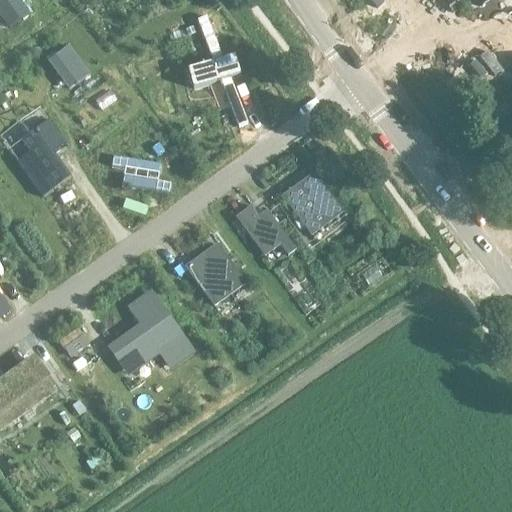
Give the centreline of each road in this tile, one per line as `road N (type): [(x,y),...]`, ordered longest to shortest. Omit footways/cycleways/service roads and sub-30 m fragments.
road 1 (residential): [(359,84),(0,338)]
road 2 (tertiary): [(511,295),(359,84)]
